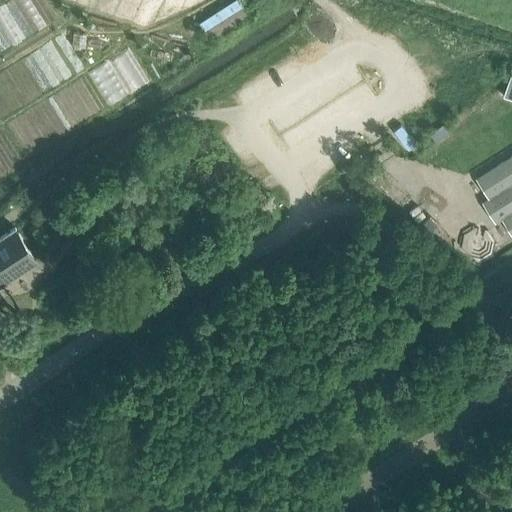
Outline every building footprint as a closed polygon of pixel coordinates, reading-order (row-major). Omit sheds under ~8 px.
[(234,0),(200,19),(209,36),(251,12),(244,0),(234,0)] [(511,73),(509,72),(501,96),(511,99),(511,73)] [(511,155),(476,178),(511,234),(511,155)] [(69,190),(52,202),(53,203),(61,216),(60,216),(74,239),(90,228),(92,228),(78,207),(79,206),(69,190)] [(0,284),(38,260),(16,226),(16,225),(0,235),(0,284)]
